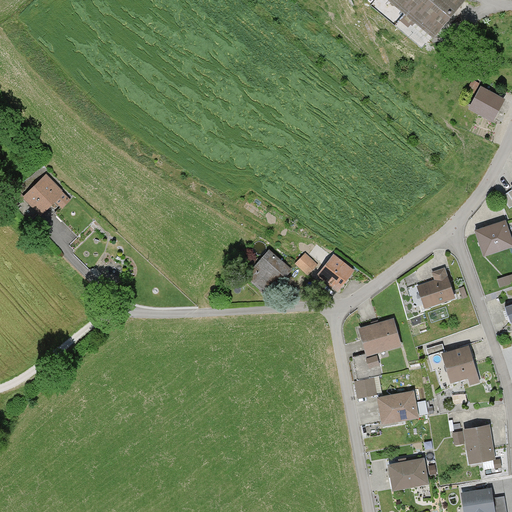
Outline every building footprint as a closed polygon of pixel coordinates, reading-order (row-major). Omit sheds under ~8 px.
[(392,0),(438,38),(469,0),(392,0)] [(470,109),(496,122),(507,99),(481,86),(470,109)] [(23,197),(43,216),(64,193),(44,175),(23,197)] [(511,188),(503,192),(508,206),(511,204),(511,188)] [(476,231),(485,257),(511,247),(511,239),(505,221),(476,231)] [(292,271),(268,253),(247,281),(271,299),(292,271)] [(295,264),(308,276),(318,266),(305,254),(295,264)] [(318,276),(341,292),(355,272),(331,256),(318,276)] [(416,284),(424,308),(455,297),(445,267),(432,271),(435,278),(416,284)] [(498,280),(501,287),(511,283),(510,276),(498,280)] [(359,328),(365,354),(401,346),(396,320),(359,328)] [(470,347),(443,355),(451,385),(468,380),(470,386),(480,383),(470,347)] [(372,380),(355,384),(358,398),(375,394),(372,380)] [(416,393),(378,398),(382,426),(420,420),(416,393)] [(493,460),(489,427),(452,431),(453,445),(465,444),(468,463),(493,460)] [(393,491),(429,484),(425,458),(389,465),(393,491)] [(497,511),(495,490),(462,493),(463,511),(497,511)]
